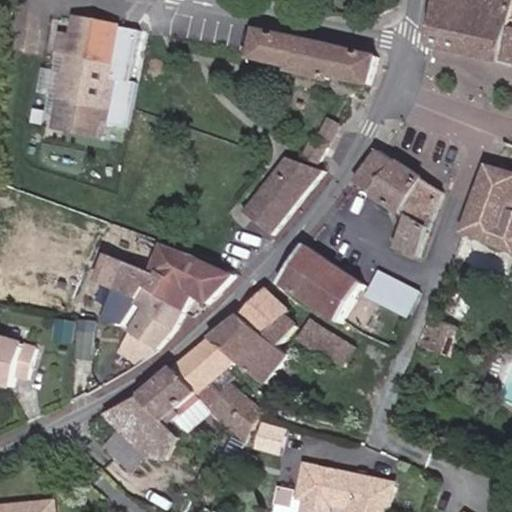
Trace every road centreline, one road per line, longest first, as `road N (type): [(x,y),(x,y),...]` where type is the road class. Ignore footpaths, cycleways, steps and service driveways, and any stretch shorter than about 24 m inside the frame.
road 1 (residential): [(0,459),(110,400),(286,273),(354,179),(399,82)]
road 2 (residential): [(500,497),(391,447),(384,424),(500,120)]
road 3 (residential): [(408,46),(159,0)]
road 4 (unknown): [(331,212),(445,276)]
